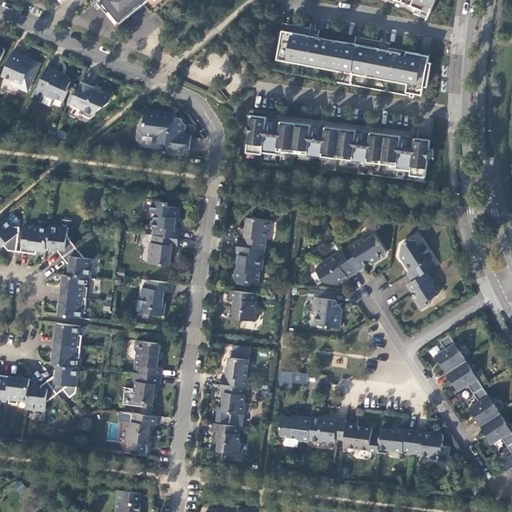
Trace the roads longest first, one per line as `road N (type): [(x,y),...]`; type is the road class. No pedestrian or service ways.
road 1 (residential): [(0,13),(192,98),(213,124),(173,511)]
road 2 (tertiary): [(474,0),(468,209),(511,312)]
road 3 (tertiary): [(511,269),(482,155),(490,0)]
